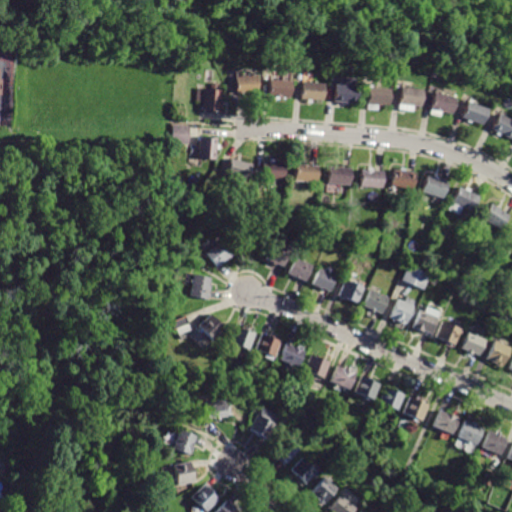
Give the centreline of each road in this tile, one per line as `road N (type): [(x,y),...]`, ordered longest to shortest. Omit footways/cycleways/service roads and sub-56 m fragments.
road 1 (residential): [(511,406),(251,294)]
road 2 (residential): [(511,184),(472,161),(406,141),(245,128)]
